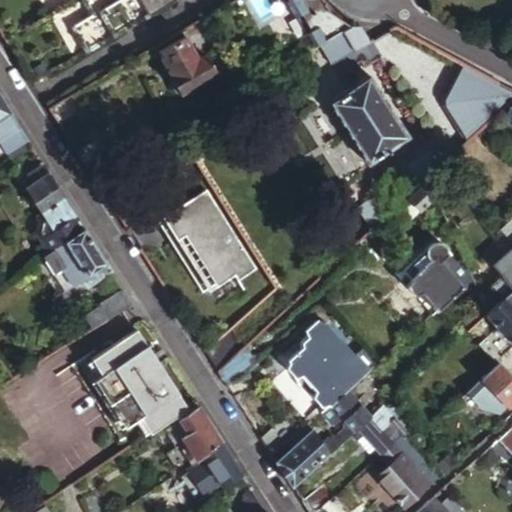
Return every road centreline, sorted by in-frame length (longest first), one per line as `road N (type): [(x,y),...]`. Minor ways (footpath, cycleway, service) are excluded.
road 1 (residential): [(0,74),(288,511)]
road 2 (residential): [(511,75),(415,23),(339,3)]
road 3 (unknown): [(14,97),(171,0)]
